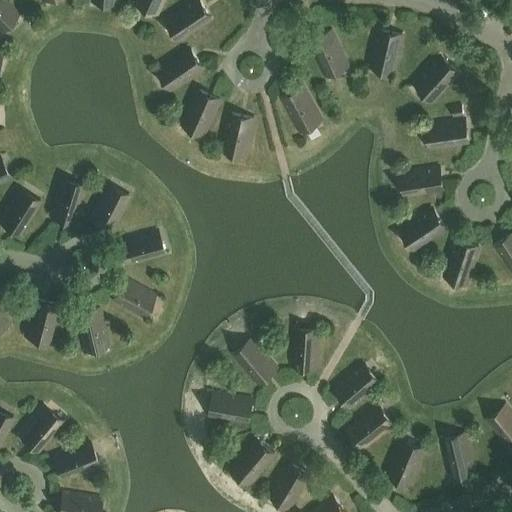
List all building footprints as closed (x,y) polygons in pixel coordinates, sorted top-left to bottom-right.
[(0,0),(0,26),(16,10),(5,0),(0,0)] [(137,0),(160,10),(164,0),(137,0)] [(183,38),(212,19),(199,0),(194,0),(169,17),(183,38)] [(403,35),(379,29),(371,63),(395,68),(403,35)] [(332,31),(309,41),(324,72),(347,61),(332,31)] [(175,88),(203,68),(189,48),(161,67),(175,88)] [(459,73),(440,56),(417,81),(436,98),(459,73)] [(298,128),(320,116),(303,85),(281,98),(298,128)] [(207,131),(220,99),(198,89),(184,120),(207,131)] [(463,105),(452,106),(453,116),(464,115),(463,105)] [(247,152),(254,118),(230,113),(222,146),(247,152)] [(434,148),(468,143),(464,118),(430,123),(434,148)] [(409,196),(443,190),(439,166),(405,171),(409,196)] [(75,222),(85,189),(61,182),(50,215),(75,222)] [(112,230),(128,199),(106,187),(90,218),(112,230)] [(0,221),(21,234),(39,205),(18,192),(0,219),(0,221)] [(418,248),(446,228),(432,208),(404,227),(418,248)] [(127,264),(159,255),(152,231),(120,240),(127,264)] [(511,270),(511,232),(495,245),(511,270)] [(469,280),(480,247),(456,239),(445,272),(469,280)] [(143,316),(155,294),(125,278),(113,300),(143,316)] [(51,338),(59,304),(35,298),(26,331),(51,338)] [(84,346),(108,341),(100,307),(76,313),(84,346)] [(317,367),(319,333),(294,331),(292,365),(317,367)] [(258,383),(277,367),(255,341),(235,357),(258,383)] [(351,407),(377,385),(361,366),(335,388),(351,407)] [(248,423),(252,398),(218,392),(214,417),(248,423)] [(364,448),(391,427),(375,407),(348,428),(364,448)] [(511,450),(511,449),(511,411),(509,408),(490,423),(511,450)] [(39,451),(61,425),(42,409),(20,435),(39,451)] [(0,445),(13,422),(0,415),(0,445)] [(450,476),(474,470),(467,436),(442,442),(450,476)] [(253,481),(275,455),(256,439),(234,465),(253,481)] [(63,479),(95,466),(85,442),(53,455),(63,479)] [(410,484),(424,453),(401,443),(387,474),(410,484)] [(293,504),(311,475),(289,462),(271,491),(293,504)] [(94,511),(97,496),(63,491),(59,511),(94,511)] [(346,511),(332,495),(311,511),(346,511)]
